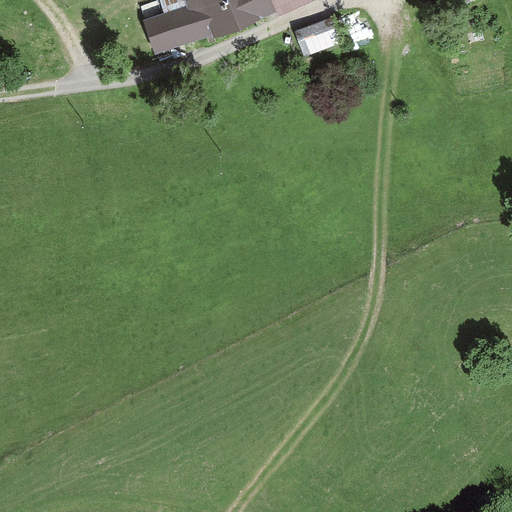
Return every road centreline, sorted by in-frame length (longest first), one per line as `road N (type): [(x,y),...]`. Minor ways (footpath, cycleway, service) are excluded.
road 1 (track): [(391,0),(388,299),(357,366),(239,511)]
road 2 (unclassified): [(0,96),(150,76),(360,0)]
